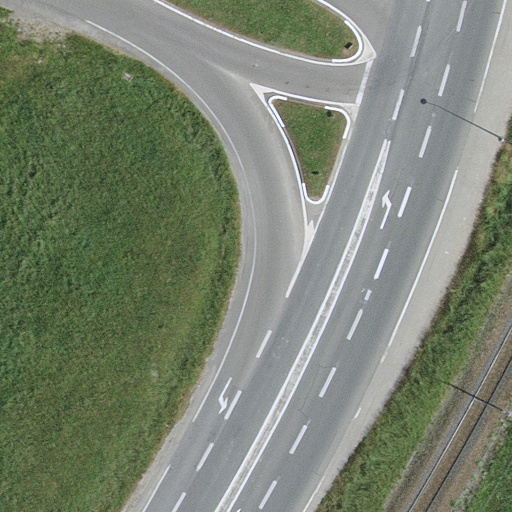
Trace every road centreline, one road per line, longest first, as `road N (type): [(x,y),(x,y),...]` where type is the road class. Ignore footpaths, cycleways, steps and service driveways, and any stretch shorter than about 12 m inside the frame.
road 1 (tertiary): [(200,58),(243,115),(272,198),(274,446)]
road 2 (primary): [(274,446),(375,243),(422,97)]
road 3 (tertiary): [(200,58),(319,85),(422,97)]
